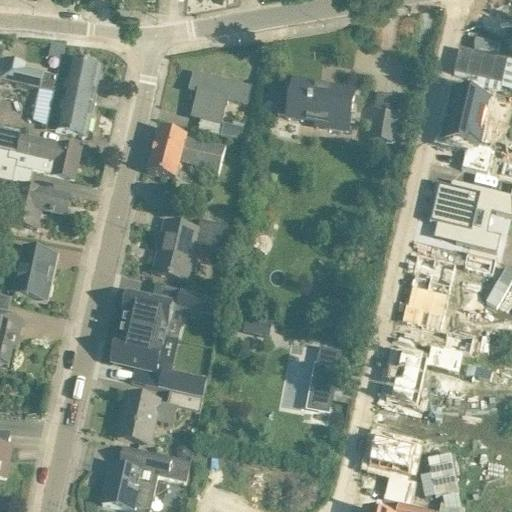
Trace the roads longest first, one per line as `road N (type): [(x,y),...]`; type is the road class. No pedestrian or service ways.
road 1 (residential): [(449,0),(449,35),(341,511)]
road 2 (residential): [(47,511),(155,38)]
road 3 (residential): [(155,38),(372,0)]
road 4 (residential): [(155,38),(0,23)]
